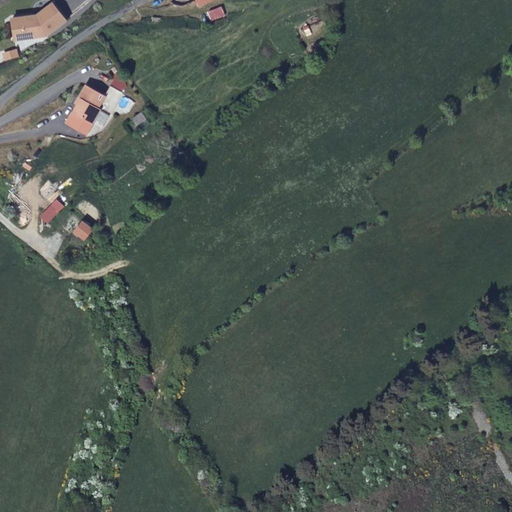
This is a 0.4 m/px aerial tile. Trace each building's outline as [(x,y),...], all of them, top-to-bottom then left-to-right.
[(65,23),(52,6),(37,18),(11,22),(15,44),(46,38),(65,23)] [(18,60),(17,53),(5,57),(6,63),(18,60)] [(123,94),(111,87),(106,98),(86,87),(79,99),(81,101),(73,114),(77,116),(71,127),(87,136),(102,111),(110,116),(123,94)] [(71,127),(77,116),(73,114),(67,125),(71,127)] [(93,228),(84,221),(76,231),(85,238),(93,228)]
